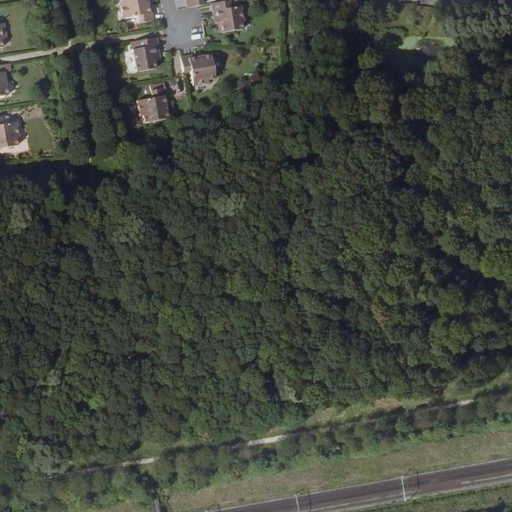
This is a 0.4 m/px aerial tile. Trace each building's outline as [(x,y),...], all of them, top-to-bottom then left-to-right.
[(134,14),(135,22),(150,19),(147,0),(145,1),(144,0),(119,0),(120,1),(117,1),(119,17),(128,15),(134,14)] [(183,0),(185,9),(198,6),(200,6),(199,0),(183,0)] [(230,8),(229,1),(211,4),(214,24),(217,23),(220,22),(222,33),(242,29),(241,22),(243,21),(240,6),(237,6),(230,8)] [(157,55),(154,39),(139,41),(140,48),(132,50),(130,50),(134,72),(153,69),(152,61),(151,56),(157,55)] [(139,41),(131,43),(132,50),(140,48),(139,41)] [(190,71),(192,78),(193,85),(210,82),(209,79),(215,78),(211,56),(204,57),(200,57),(200,54),(180,58),(182,72),(190,71)] [(182,72),(184,79),(192,78),(190,71),(182,72)] [(163,105),(166,105),(162,86),(161,86),(154,88),(153,83),(146,84),(147,89),(149,96),(142,98),(134,99),(137,114),(140,114),(141,121),(165,117),(164,109),(163,105)] [(141,90),(142,98),(149,96),(147,89),(141,90)] [(2,125),(9,124),(8,117),(1,118),(2,125)] [(0,149),(18,146),(17,140),(20,139),(16,123),(9,124),(2,125),(1,118),(0,118),(0,149)]
